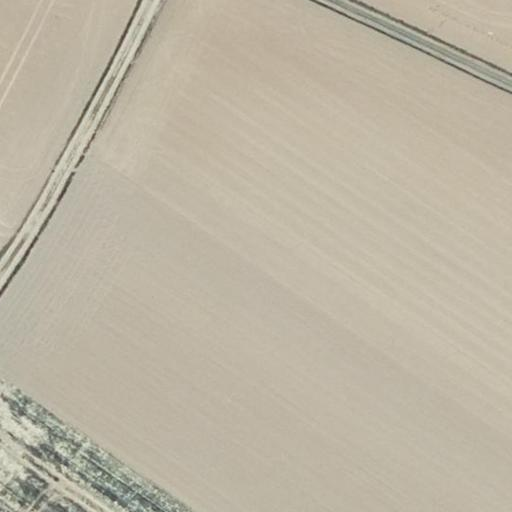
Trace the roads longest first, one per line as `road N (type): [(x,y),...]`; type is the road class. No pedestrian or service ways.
road 1 (track): [(0,274),(58,176),(136,0)]
road 2 (track): [(329,0),(511,86)]
